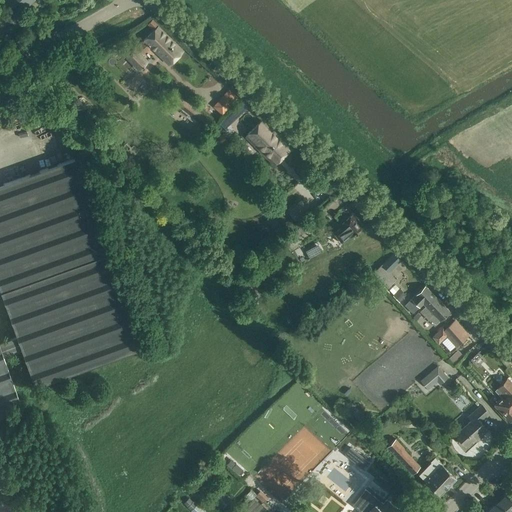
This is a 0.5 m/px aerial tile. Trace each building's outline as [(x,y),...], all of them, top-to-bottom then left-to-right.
[(33,0),(3,0),(0,3),(0,6),(13,20),(33,0)] [(183,51),(158,27),(159,26),(152,19),(148,24),(154,30),(144,40),(134,48),(126,57),(139,69),(148,61),(137,51),(147,43),(169,65),(183,51)] [(198,93),(216,113),(235,96),(217,76),(198,93)] [(179,93),(172,102),(182,109),(189,100),(179,93)] [(243,100),(233,109),(239,116),(249,107),(245,103),(243,100)] [(275,165),(284,155),(291,148),(262,120),(246,136),(260,151),(260,152),(267,159),(268,159),(275,165)] [(75,158),(0,184),(0,288),(34,383),(142,345),(75,158)] [(299,198),(287,209),(296,219),(309,208),(299,198)] [(339,219),(329,227),(333,231),(342,243),(349,237),(354,233),(362,227),(352,215),(344,221),(342,223),(339,219)] [(309,220),(303,225),(307,230),(313,225),(309,220)] [(296,230),(284,240),(287,245),(300,235),(296,230)] [(382,264),(389,271),(400,261),(393,253),(382,264)] [(244,278),(234,285),(250,306),(260,298),(244,278)] [(419,311),(435,296),(425,285),(404,306),(412,314),(422,304),(424,306),(419,311)] [(399,290),(393,295),(400,302),(405,296),(399,290)] [(450,311),(435,296),(419,311),(434,326),(439,321),(439,322),(450,311)] [(455,346),(468,335),(455,320),(444,330),(442,327),(432,336),(438,342),(445,335),(455,346)] [(245,322),(236,331),(258,354),(267,345),(245,322)] [(0,408),(19,402),(0,347),(0,408)] [(448,356),(453,362),(462,354),(457,348),(448,356)] [(437,365),(420,379),(424,384),(436,375),(441,380),(446,376),(437,365)] [(495,389),(501,395),(493,403),(511,421),(511,419),(511,383),(506,378),(495,389)] [(461,393),(457,396),(462,401),(465,397),(461,393)] [(489,414),(482,406),(481,404),(468,416),(471,420),(455,434),(465,445),(472,440),(473,441),(487,429),(480,422),(489,414)] [(394,442),(388,448),(412,473),(419,467),(394,442)] [(359,465),(364,469),(369,463),(369,462),(350,447),(348,449),(345,454),(346,455),(359,465)] [(456,477),(436,457),(434,456),(430,460),(430,461),(418,474),(439,494),(456,477)] [(243,469),(237,462),(233,466),(239,473),(243,469)] [(222,508),(231,499),(219,488),(210,497),(222,508)] [(511,511),(511,495),(509,492),(499,501),(508,511),(511,511)] [(257,496),(264,503),(267,499),(259,493),(257,496)] [(203,511),(186,495),(180,501),(191,511),(203,511)] [(397,511),(399,510),(391,504),(385,499),(378,508),(372,504),(366,511),(397,511)] [(489,511),(508,511),(499,501),(488,511),(489,511)] [(275,511),(264,503),(262,505),(269,511),(275,511)]
